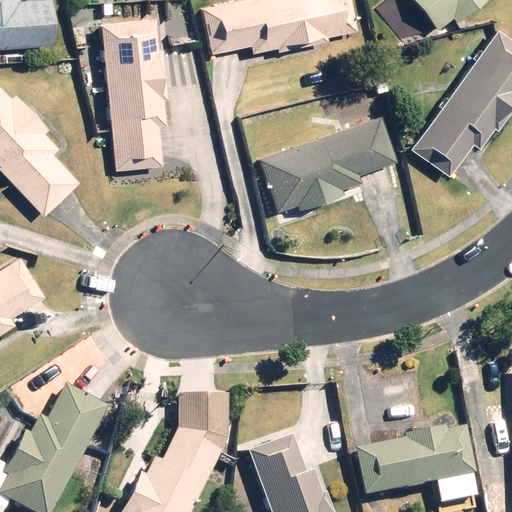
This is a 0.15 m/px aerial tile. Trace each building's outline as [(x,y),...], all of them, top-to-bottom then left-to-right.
[(0,0),(0,50),(49,48),(47,0),(11,2),(11,0),(0,0)] [(219,0),(194,5),(204,52),(244,44),(246,51),(351,30),(344,0),(219,0)] [(404,0),(431,31),(446,17),(452,25),(480,0),(404,0)] [(164,125),(157,50),(153,50),(151,23),(97,28),(110,172),(156,168),(152,126),(164,125)] [(474,149),(511,94),(511,42),(489,27),(404,149),(446,178),(469,146),(474,149)] [(52,148),(38,133),(42,129),(8,93),(3,97),(0,93),(0,172),(42,217),(74,185),(45,154),(52,148)] [(353,173),(391,160),(377,119),(253,159),(269,211),(291,204),(292,209),(338,195),(336,189),(356,182),(353,173)] [(0,333),(11,327),(5,318),(38,297),(11,256),(0,263),(0,333)] [(0,508),(5,499),(28,511),(46,511),(106,409),(62,384),(42,420),(37,418),(31,429),(24,425),(1,465),(0,463),(0,508)] [(186,511),(218,449),(222,441),(223,397),(172,396),(172,430),(155,461),(150,459),(141,476),(137,473),(117,511),(186,511)] [(471,497),(467,476),(466,475),(458,428),(350,447),(359,496),(431,483),(435,504),(471,497)] [(299,471),(286,436),(241,451),(262,511),(329,511),(323,492),(317,494),(308,468),(299,471)]
